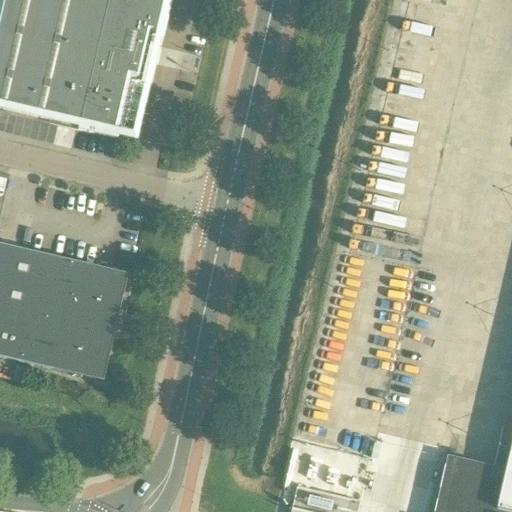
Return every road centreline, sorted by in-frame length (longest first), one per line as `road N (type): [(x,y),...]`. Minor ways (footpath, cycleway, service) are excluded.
road 1 (tertiary): [(142,511),(173,462),(226,204)]
road 2 (unclassified): [(0,153),(226,204)]
road 3 (tertiary): [(226,204),(274,0)]
